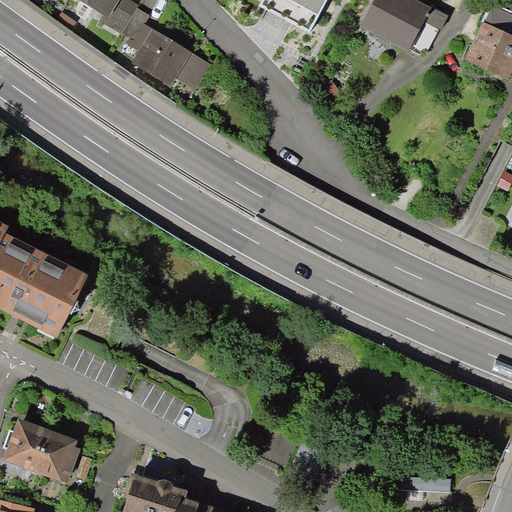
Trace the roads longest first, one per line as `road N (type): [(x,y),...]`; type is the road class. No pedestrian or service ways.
road 1 (motorway): [(511,316),(251,190),(0,21)]
road 2 (motorway): [(0,76),(247,237),(511,363)]
road 3 (residential): [(285,511),(9,355)]
road 4 (residential): [(341,167),(316,150),(186,0)]
